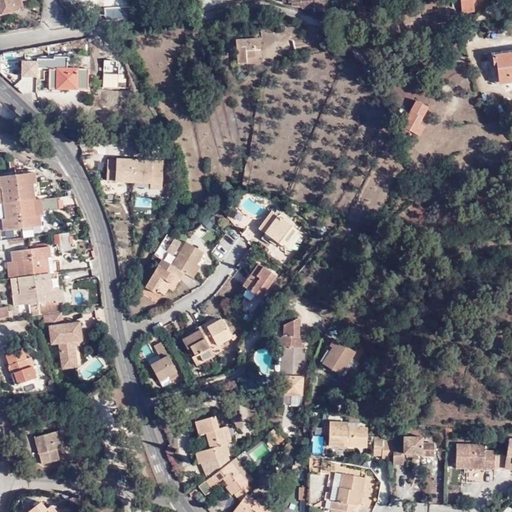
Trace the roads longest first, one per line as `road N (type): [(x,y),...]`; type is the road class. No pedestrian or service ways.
road 1 (tertiary): [(179,501),(118,336),(103,234),(67,157)]
road 2 (unclassified): [(0,45),(179,16),(175,0)]
road 3 (residential): [(0,486),(107,488),(179,501)]
